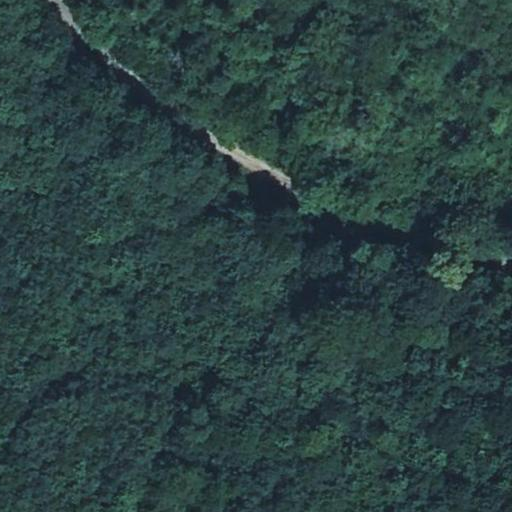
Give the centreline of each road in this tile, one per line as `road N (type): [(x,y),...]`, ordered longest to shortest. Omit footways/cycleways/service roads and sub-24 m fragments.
road 1 (track): [(511,275),(392,240),(268,180),(174,117)]
road 2 (track): [(174,117),(52,0)]
